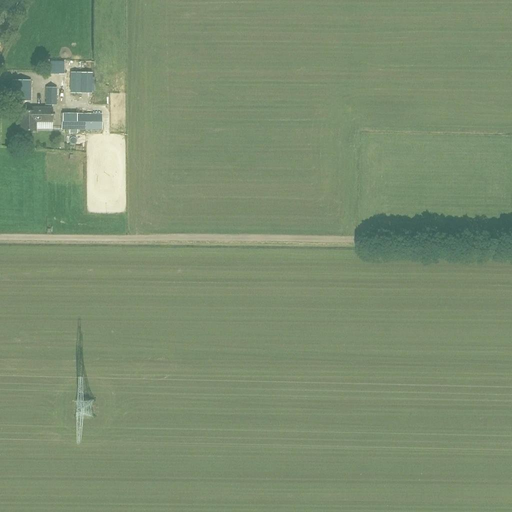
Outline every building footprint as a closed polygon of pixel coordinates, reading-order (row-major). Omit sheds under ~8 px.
[(92,73),(81,73),(70,72),(70,93),(81,93),(92,93),(92,73)] [(12,102),(29,103),(30,81),(12,81),(12,102)] [(46,88),(46,106),(56,106),(56,88),(46,88)] [(35,132),(35,123),(52,123),(52,109),(35,109),(35,112),(20,111),(20,132),(35,132)] [(61,115),(61,130),(101,130),(101,115),(61,115)]
